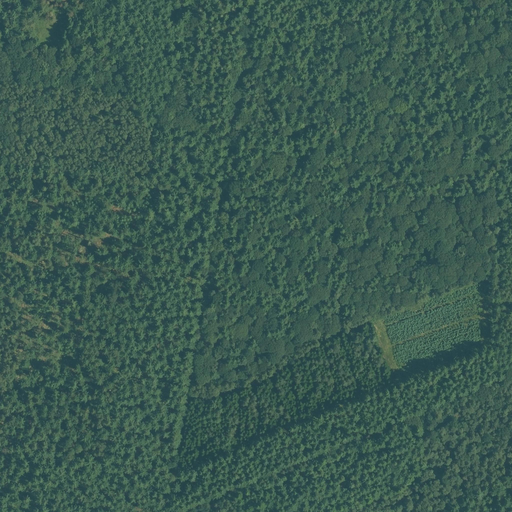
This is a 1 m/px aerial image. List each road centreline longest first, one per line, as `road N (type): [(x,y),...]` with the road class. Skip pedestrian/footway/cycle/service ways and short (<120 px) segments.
road 1 (track): [(250,0),(168,511)]
road 2 (track): [(177,511),(511,378)]
road 3 (track): [(397,0),(353,319)]
road 4 (track): [(0,321),(193,356)]
